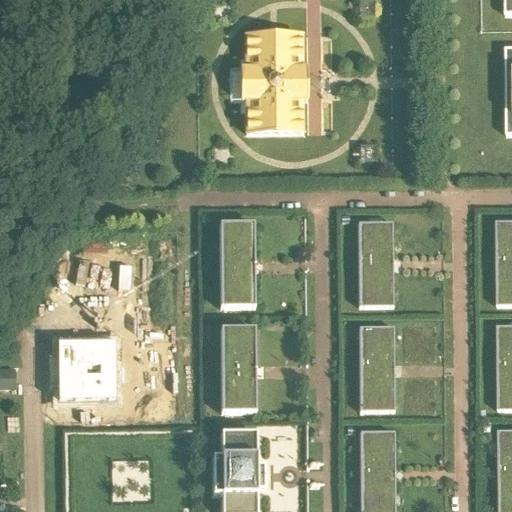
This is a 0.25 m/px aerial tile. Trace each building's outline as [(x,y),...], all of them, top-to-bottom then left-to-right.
[(304,71),(303,37),(244,37),(245,72),(240,72),(240,106),(245,106),(245,138),(304,138),(303,105),(307,105),(307,71),(304,71)] [(511,224),(496,225),(497,309),(511,309),(511,224)] [(392,226),(358,226),(359,310),(393,310),(392,226)] [(254,227),(219,227),(220,311),(255,311),(254,227)] [(511,329),(497,329),(498,414),(511,413),(511,329)] [(393,330),(359,331),(359,415),(394,415),(393,330)] [(255,332),(220,332),(221,416),(256,416),(255,332)] [(113,344),(54,344),(54,404),(113,404),(113,344)] [(511,511),(511,434),(498,434),(499,511),(511,511)] [(394,511),(394,435),(360,435),(360,511),(394,511)] [(256,511),(256,437),(221,437),(221,460),(213,460),(213,498),(222,498),(221,511),(256,511)]
